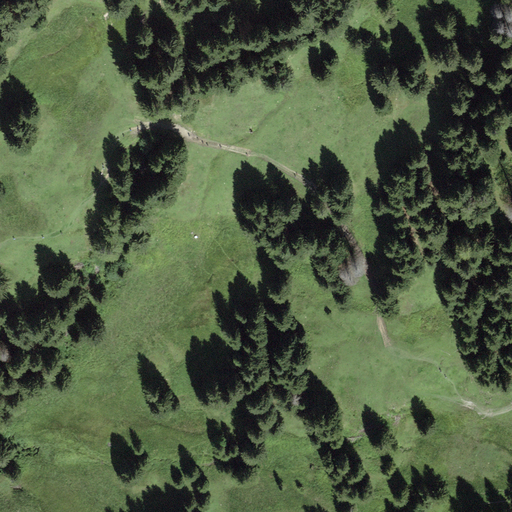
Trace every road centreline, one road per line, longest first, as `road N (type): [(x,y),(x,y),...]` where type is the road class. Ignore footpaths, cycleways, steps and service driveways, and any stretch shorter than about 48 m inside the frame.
road 1 (track): [(159,123),(261,154),(318,197),(363,258),(383,344),(395,355),(463,364),(480,409),(511,411)]
road 2 (track): [(159,123),(121,85),(97,21),(80,0)]
